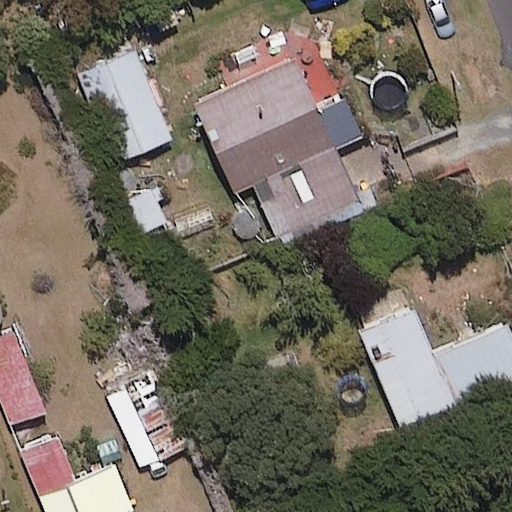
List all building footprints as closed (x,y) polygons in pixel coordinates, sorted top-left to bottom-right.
[(163,123),(129,32),(79,51),(113,142),(163,123)] [(305,83),(293,50),(196,85),(228,173),(247,166),(270,228),(355,196),(330,128),(354,119),(337,71),(305,83)] [(425,332),(406,286),(352,309),(393,406),(511,355),(511,334),(498,302),(425,332)] [(164,344),(144,298),(112,312),(132,359),(100,373),(135,453),(184,432),(149,351),(164,344)] [(39,394),(8,315),(0,318),(0,394),(5,407),(39,394)] [(68,464),(50,419),(15,433),(47,511),(109,511),(106,502),(126,493),(108,448),(68,464)]
